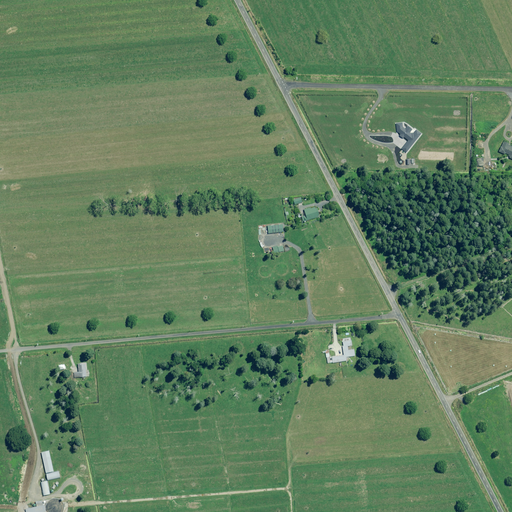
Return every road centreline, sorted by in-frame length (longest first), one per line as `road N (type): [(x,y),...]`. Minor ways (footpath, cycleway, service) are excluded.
road 1 (unclassified): [(0,351),(399,313)]
road 2 (tertiary): [(280,85),(399,313)]
road 3 (unclassified): [(280,85),(511,90)]
road 4 (tertiary): [(399,313),(500,511)]
